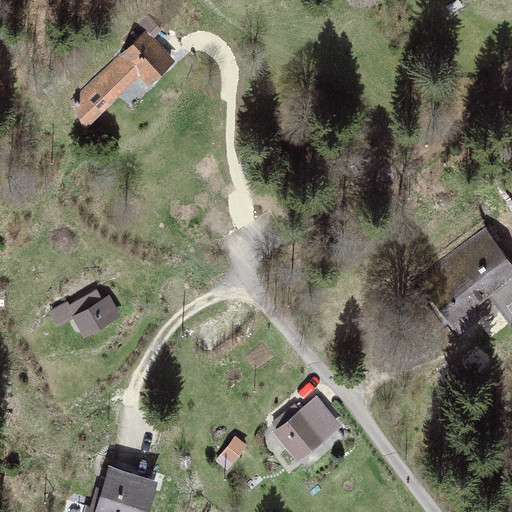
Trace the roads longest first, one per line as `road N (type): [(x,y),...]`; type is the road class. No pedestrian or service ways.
road 1 (residential): [(244,290),(308,348),(437,511)]
road 2 (track): [(190,40),(225,59),(244,290)]
